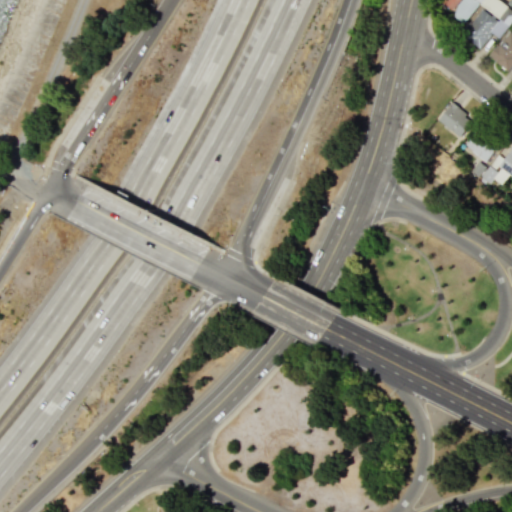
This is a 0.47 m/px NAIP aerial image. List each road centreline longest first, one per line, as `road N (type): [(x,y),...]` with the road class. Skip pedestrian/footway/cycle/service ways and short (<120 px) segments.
road 1 (motorway): [(0,456),(119,306),(238,108),(291,0)]
road 2 (motorway): [(241,0),(158,163),(0,389)]
road 3 (tertiary): [(95,511),(270,344),(346,220)]
road 4 (motorway): [(224,278),(348,0)]
road 5 (tertiary): [(346,220),(385,111),(408,0)]
road 6 (motorway): [(171,0),(47,188)]
road 7 (secondary): [(476,242),(503,289),(494,337),(477,355),(453,363),(387,358)]
road 8 (motorway): [(93,438),(224,278)]
road 9 (secondary): [(387,358),(424,437),(420,473),(396,511)]
road 10 (secondary): [(387,358),(511,422)]
road 11 (residential): [(403,26),(511,111)]
road 12 (secondary): [(76,200),(198,263)]
road 13 (secondary): [(476,242),(361,184)]
road 14 (secondary): [(156,457),(263,511)]
